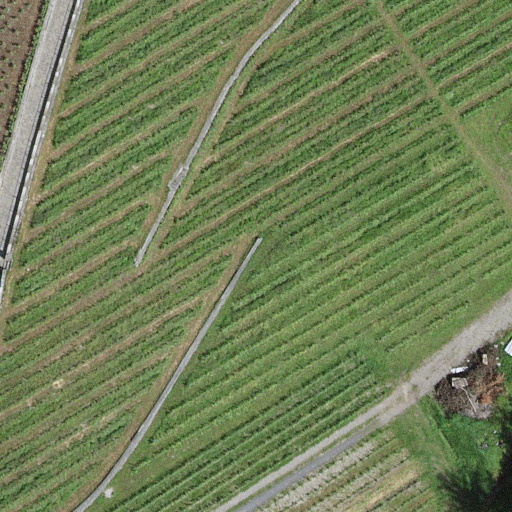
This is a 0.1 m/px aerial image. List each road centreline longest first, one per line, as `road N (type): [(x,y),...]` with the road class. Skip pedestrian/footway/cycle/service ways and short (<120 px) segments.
road 1 (track): [(226,511),(386,409),(511,314)]
road 2 (track): [(0,232),(62,0)]
